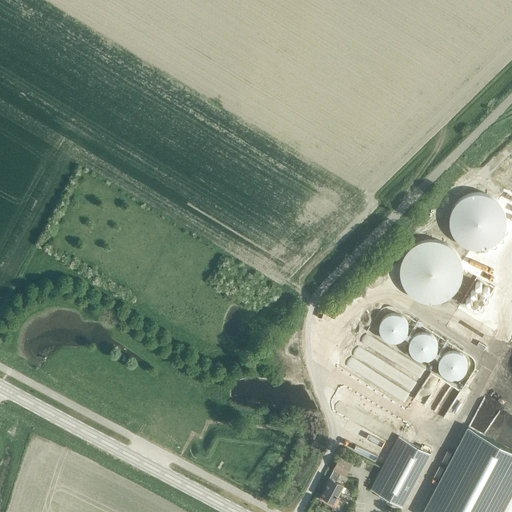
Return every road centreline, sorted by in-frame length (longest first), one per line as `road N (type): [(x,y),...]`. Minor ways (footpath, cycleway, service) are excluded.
road 1 (secondary): [(0,387),(235,511)]
road 2 (track): [(511,99),(325,282)]
road 3 (unclassified): [(325,282),(305,338),(333,436),(298,511)]
